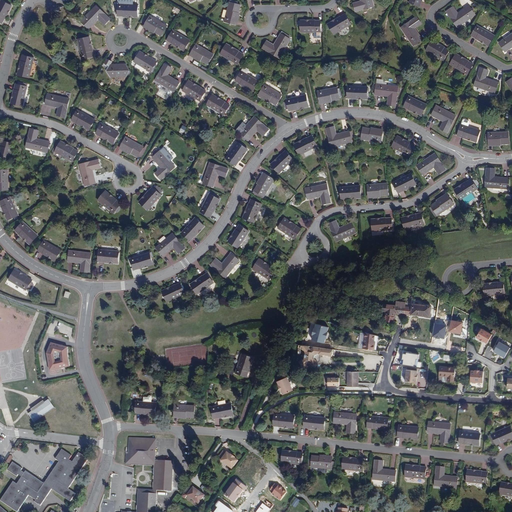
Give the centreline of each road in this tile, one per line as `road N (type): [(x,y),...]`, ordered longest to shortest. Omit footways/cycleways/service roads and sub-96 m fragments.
road 1 (residential): [(499,462),(231,433)]
road 2 (residential): [(89,286),(149,281),(203,248),(254,164),(288,131)]
road 3 (residential): [(492,401),(492,366),(400,339),(379,380),(378,389),(391,393)]
road 4 (residential): [(288,131),(317,118),(374,114),(466,157)]
road 5 (residential): [(312,233),(315,221),(335,209),(409,204),(459,171),(466,157)]
road 6 (residential): [(288,131),(131,36)]
road 7 (residential): [(89,286),(84,363),(108,426)]
road 8 (residential): [(0,111),(54,125),(119,161)]
road 9 (residential): [(447,0),(429,17),(434,28),(506,71),(511,67)]
road 10 (residential): [(231,433),(108,426)]
